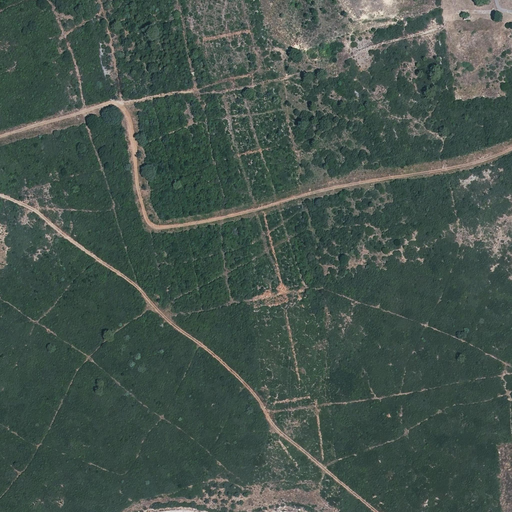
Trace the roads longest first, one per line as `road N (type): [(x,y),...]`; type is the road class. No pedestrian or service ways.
road 1 (track): [(511,146),(459,165),(154,227),(123,104),(0,139)]
road 2 (primary): [(206,0),(283,291),(301,398),(305,506)]
road 3 (track): [(0,194),(32,208),(131,281),(236,375),(264,411)]
road 4 (track): [(264,411),(374,511)]
